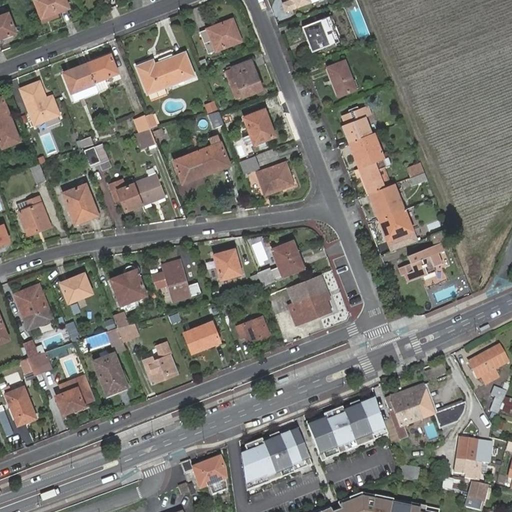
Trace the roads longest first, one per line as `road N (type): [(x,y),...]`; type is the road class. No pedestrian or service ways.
road 1 (residential): [(379,320),(0,470)]
road 2 (track): [(370,0),(473,265),(486,268),(511,214)]
road 3 (residential): [(0,271),(77,248),(334,208)]
road 4 (primary): [(390,353),(148,450)]
road 5 (residential): [(334,208),(253,0)]
road 6 (residential): [(174,0),(0,69)]
road 7 (primary): [(148,450),(0,505)]
road 8 (primary): [(511,301),(390,353)]
road 9 (residential): [(379,320),(334,208)]
